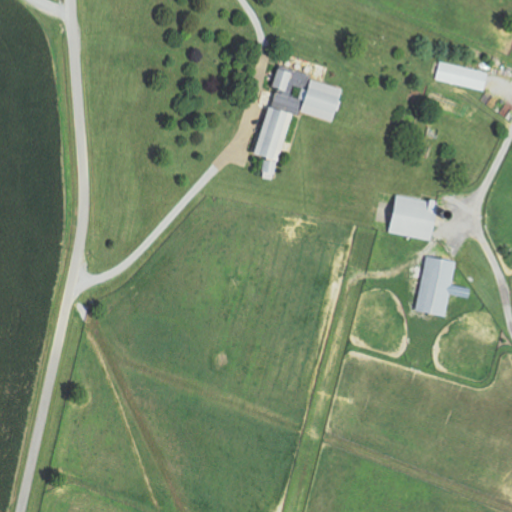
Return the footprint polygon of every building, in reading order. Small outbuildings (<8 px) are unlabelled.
[(437,80),(485,92),(490,74),(441,62),(437,80)] [(274,87),(287,91),(293,73),(280,68),(274,87)] [(309,90),(303,89),(299,98),(305,100),(302,112),(334,122),(344,89),(313,79),(309,90)] [(293,113),(270,106),(256,155),(268,158),(263,176),(275,180),(293,113)] [(390,234),(432,241),(440,203),(398,195),(390,234)] [(417,311),(447,317),(458,262),(428,256),(417,311)]
